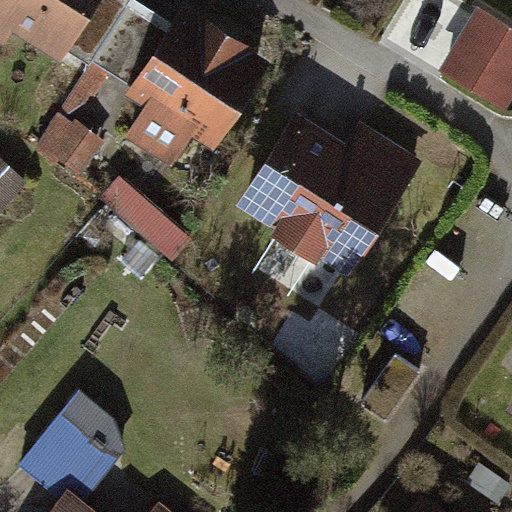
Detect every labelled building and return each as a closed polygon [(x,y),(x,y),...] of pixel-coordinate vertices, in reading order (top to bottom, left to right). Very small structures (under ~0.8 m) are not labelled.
[(0,0),(0,34),(3,36),(14,18),(69,51),(75,42),(98,57),(132,2),(129,0),(0,0)] [(511,20),(487,6),(448,71),(511,108),(511,20)] [(268,58),(184,8),(130,100),(148,111),(132,140),(176,166),(194,135),(216,147),(268,58)] [(352,144),(299,112),(246,201),(361,270),(428,159),(365,122),(352,144)] [(116,145),(67,115),(45,150),(94,180),(116,145)] [(0,144),(0,217),(37,178),(0,144)] [(184,254),(201,231),(126,176),(109,199),(184,254)] [(100,511),(73,490),(55,511),(180,511),(167,501),(157,511),(100,511)] [(447,511),(424,494),(411,511),(447,511)]
